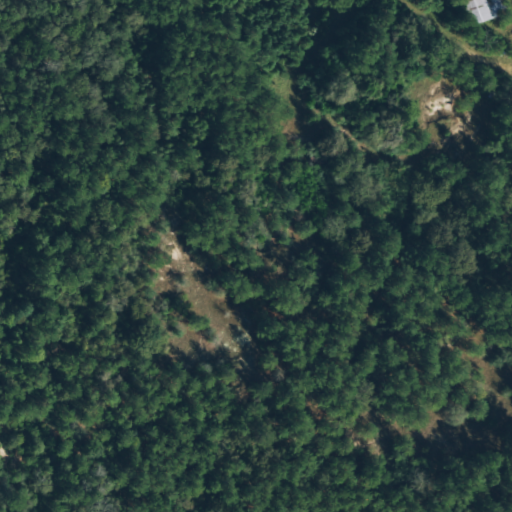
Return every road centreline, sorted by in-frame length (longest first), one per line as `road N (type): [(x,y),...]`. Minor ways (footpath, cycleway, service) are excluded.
road 1 (residential): [(511,100),(295,485),(257,511)]
road 2 (residential): [(406,0),(511,64)]
